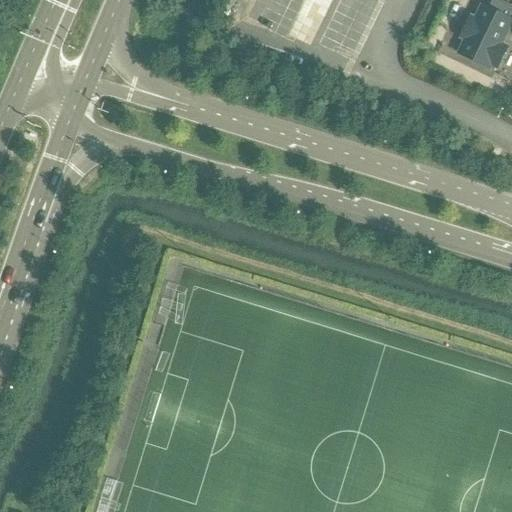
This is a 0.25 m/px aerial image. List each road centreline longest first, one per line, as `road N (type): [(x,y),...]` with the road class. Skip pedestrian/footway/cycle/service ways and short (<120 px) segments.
road 1 (unclassified): [(132,147),(511,261)]
road 2 (unclassified): [(511,211),(144,97)]
road 3 (secondary): [(0,331),(49,182)]
